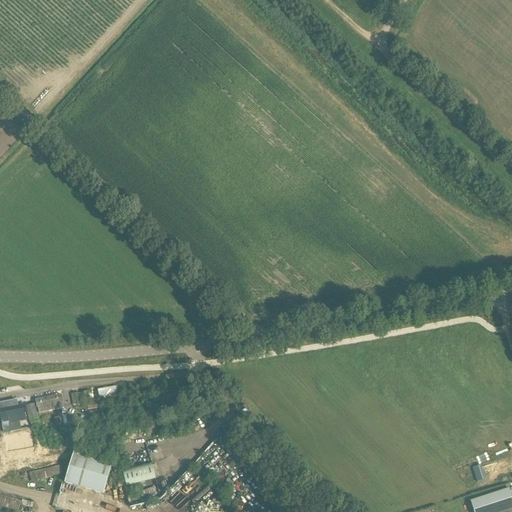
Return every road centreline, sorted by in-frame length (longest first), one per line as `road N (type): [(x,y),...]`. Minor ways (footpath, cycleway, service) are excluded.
road 1 (unclassified): [(259,338),(0,88)]
road 2 (tertiary): [(259,338),(503,294)]
road 3 (unclassified): [(511,169),(380,49),(402,0)]
road 4 (residential): [(195,346),(192,374),(0,397)]
road 5 (tertiary): [(0,357),(195,346)]
road 6 (track): [(197,370),(227,405),(215,426),(166,466)]
